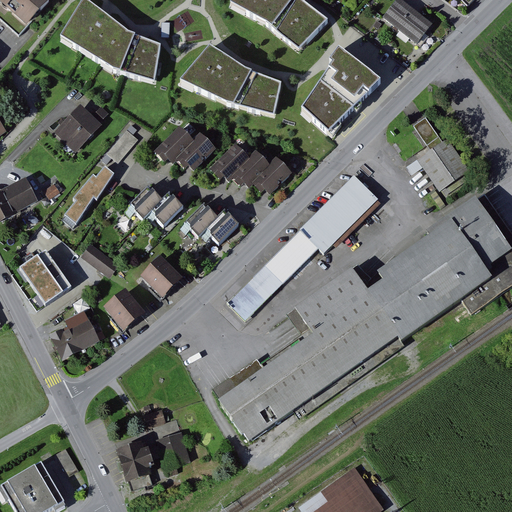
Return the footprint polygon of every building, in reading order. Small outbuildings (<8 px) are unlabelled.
[(0,0),(0,18),(19,36),(50,3),(47,0),(0,0)] [(298,53),(327,24),(292,0),(229,0),(227,9),(271,32),(298,53)] [(397,0),(381,21),(419,50),(429,37),(425,35),(432,26),(397,0)] [(102,18),(83,4),(59,42),(108,71),(155,86),(160,49),(139,41),(129,37),(102,18)] [(244,75),(204,49),(177,85),(233,111),(275,120),(281,88),(244,75)] [(302,111),(328,135),(372,92),(381,84),(340,50),(329,63),(333,66),(302,111)] [(56,135),(76,155),(102,130),(82,110),(56,135)] [(415,129),(432,155),(444,146),(427,121),(415,129)] [(119,164),(140,141),(134,136),(138,131),(132,126),(107,154),(119,164)] [(179,132),(156,155),(169,168),(177,160),(193,145),(179,132)] [(193,145),(177,160),(191,173),(214,150),(200,137),(193,145)] [(419,163),(441,195),(469,176),(448,144),(444,146),(432,155),(419,163)] [(235,149),(212,173),(225,186),(233,178),(248,162),(235,149)] [(248,162),(233,178),(246,191),(254,183),(270,167),(256,154),(248,162)] [(270,167),(254,183),(268,196),(291,172),(278,159),(270,167)] [(112,177),(103,170),(94,180),(90,178),(71,202),(74,204),(62,217),(74,226),(91,199),(95,202),(112,177)] [(355,180),(301,234),(320,252),(327,260),(381,206),(355,180)] [(49,200),(61,195),(57,185),(45,190),(49,200)] [(0,199),(0,224),(37,206),(27,186),(0,199)] [(131,210),(144,223),(150,216),(163,203),(150,190),(131,210)] [(150,216),(163,229),(183,209),(170,196),(163,203),(150,216)] [(212,394),(247,444),(397,338),(401,344),(462,301),(473,315),(511,287),(511,234),(486,199),(376,276),(382,285),(367,295),(352,273),(288,318),(303,340),(261,369),(256,363),(212,394)] [(186,229),(199,242),(206,235),(219,222),(206,209),(186,229)] [(206,235),(219,248),(238,228),(225,215),(219,222),(206,235)] [(301,234),(228,306),(247,324),(320,252),(301,234)] [(83,258),(111,280),(120,268),(92,247),(83,258)] [(18,271),(43,307),(68,289),(43,254),(18,271)] [(142,279),(164,301),(184,282),(162,260),(142,279)] [(103,310),(124,334),(144,318),(123,293),(103,310)] [(49,340),(62,363),(98,343),(86,320),(49,340)] [(146,417),(150,430),(166,426),(162,413),(146,417)] [(158,442),(167,472),(191,465),(182,435),(158,442)] [(116,453),(126,485),(155,476),(146,444),(116,453)] [(39,465),(0,487),(0,494),(10,511),(50,511),(62,506),(39,465)] [(383,511),(385,511),(356,470),(299,510),(300,511),(383,511)]
